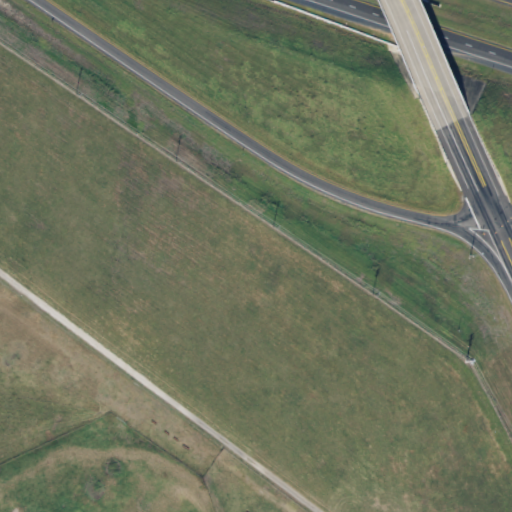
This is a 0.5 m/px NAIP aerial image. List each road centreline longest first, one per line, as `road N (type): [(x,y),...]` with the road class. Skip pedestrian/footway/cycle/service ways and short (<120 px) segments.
road 1 (trunk): [(41,0),(316,183),(403,217),(489,225)]
road 2 (trunk): [(341,0),(511,57)]
road 3 (primary): [(390,0),(443,123)]
